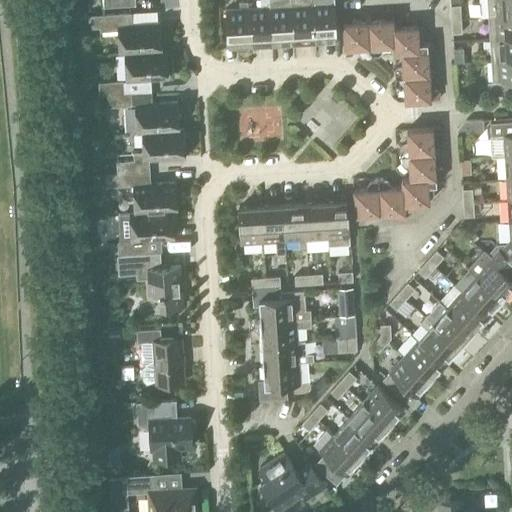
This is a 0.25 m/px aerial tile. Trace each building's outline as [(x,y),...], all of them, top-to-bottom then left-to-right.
[(261,0),(262,7),(249,8),(251,43),(273,42),(269,0),(261,0)] [(269,0),(273,42),(294,40),(291,0),(269,0)] [(291,0),(294,40),(316,39),(313,0),(291,0)] [(313,0),(316,39),(338,38),(335,0),(313,0)] [(511,0),(486,0),(488,17),(511,15),(511,0)] [(461,19),(462,19),(461,6),(451,7),(451,20),(461,19)] [(229,45),(251,43),(249,8),(226,10),(229,45)] [(394,45),(394,20),(393,11),(385,12),(385,20),(369,21),(371,55),(378,54),(378,46),(394,45)] [(120,53),(125,53),(161,50),(160,23),(132,25),(131,14),(100,16),(100,27),(119,26),(120,53)] [(371,55),(369,21),(352,22),(352,14),(343,15),(345,48),(363,47),(363,55),(371,55)] [(490,38),(511,36),(511,15),(488,17),(490,38)] [(403,53),(437,52),(437,49),(428,49),(427,43),(419,44),(418,27),(401,28),(401,19),(394,20),(394,45),(395,53),(403,53)] [(461,19),(451,20),(452,34),(462,33),(461,19)] [(491,60),(511,58),(511,36),(490,38),(491,60)] [(454,63),(465,62),(464,49),(453,49),(454,63)] [(132,94),(152,92),(152,80),(168,79),(167,50),(161,50),(125,53),(126,82),(100,84),(101,96),(107,95),(132,94)] [(396,77),(429,75),(428,58),(437,57),(437,52),(403,53),(404,69),(395,69),(396,77)] [(511,58),(491,60),(492,81),(488,82),(489,95),(511,93),(511,58)] [(429,75),(396,77),(396,85),(405,84),(406,101),(440,99),(439,90),(430,91),(429,75)] [(132,94),(107,95),(108,107),(132,106),(132,94)] [(153,104),(136,105),(138,134),(140,134),(143,133),(180,131),(178,102),(153,104)] [(458,132),(483,130),(482,120),(465,121),(458,129),(458,132)] [(505,157),(511,156),(511,121),(491,123),(492,136),(504,135),(505,157)] [(400,155),(434,154),(433,135),(442,135),(441,127),(407,130),(408,147),(400,147),(400,155)] [(117,175),(149,172),(149,160),(187,158),(185,131),(180,131),(143,133),(144,152),(133,152),(133,162),(116,163),(117,175)] [(410,178),(436,178),(444,177),(444,168),(435,169),(434,154),(400,155),(401,163),(409,162),(410,178)] [(499,177),(498,156),(490,156),(491,177),(499,177)] [(462,176),(473,175),(471,159),(461,160),(462,176)] [(137,213),(172,210),(177,210),(175,182),(150,184),(149,172),(117,175),(106,175),(107,187),(135,186),(137,213)] [(405,186),(406,211),(413,211),(412,202),(429,201),(428,185),(436,184),(436,178),(410,178),(402,179),(402,186),(405,186)] [(365,214),(381,213),(379,179),(370,180),(371,188),(355,190),(357,222),(365,222),(365,214)] [(405,186),(402,186),(387,187),(387,179),(379,179),(381,213),(398,212),(399,221),(407,220),(406,211),(405,186)] [(464,203),(475,202),(474,188),(463,188),(464,203)] [(350,246),(349,236),(351,236),(348,201),(326,202),(329,238),(329,247),(350,246)] [(307,239),(329,238),(326,202),(305,204),(307,239)] [(475,202),(464,203),(465,216),(476,215),(475,202)] [(305,204),(283,205),(285,241),(300,240),(300,247),(307,246),(307,239),(305,204)] [(286,253),(285,241),(283,205),(261,207),(264,242),(276,241),(277,254),(286,253)] [(241,244),(264,242),(261,207),(239,208),(241,244)] [(172,210),(137,213),(131,213),(132,241),(118,242),(118,252),(118,254),(147,253),(146,240),(174,238),(172,210)] [(511,221),(509,222),(511,243),(502,253),(511,262),(511,221)] [(118,242),(109,243),(109,253),(118,252),(118,242)] [(484,252),(469,269),(502,298),(511,287),(511,262),(502,253),(497,249),(490,257),(484,252)] [(426,260),(434,267),(444,257),(435,250),(426,260)] [(161,268),(160,254),(135,255),(137,280),(147,280),(148,295),(159,294),(160,309),(183,308),(181,267),(161,268)] [(425,277),(434,267),(426,260),(417,270),(425,277)] [(488,315),(502,298),(469,269),(455,285),(461,290),(488,315)] [(352,273),(339,274),(340,283),(353,282),(352,273)] [(309,275),(310,285),(323,284),(323,274),(309,275)] [(296,285),(310,285),(309,275),(295,276),(296,285)] [(266,278),(267,287),(280,287),(279,277),(266,278)] [(267,287),(266,278),(252,279),(252,288),(267,287)] [(398,292),(405,299),(414,289),(407,283),(398,292)] [(260,321),(311,318),(311,310),(306,311),(305,290),(280,292),(280,287),(267,287),(252,288),(253,301),(259,300),(260,321)] [(338,288),(340,316),(355,315),(353,287),(338,288)] [(473,331),(488,315),(461,290),(446,307),(473,331)] [(406,300),(405,299),(398,292),(389,302),(397,310),(406,300)] [(473,331),(446,307),(440,301),(426,317),(432,323),(459,347),(473,331)] [(262,343),(297,341),(297,328),(312,327),(311,318),(260,321),(262,343)] [(445,363),(459,347),(432,323),(418,339),(445,363)] [(348,338),(357,337),(356,324),(347,324),(348,338)] [(380,335),(389,343),(389,326),(380,326),(380,335)] [(161,341),(161,330),(136,331),(137,343),(152,342),(155,384),(184,383),(181,340),(161,341)] [(380,353),(389,343),(380,335),(371,345),(380,353)] [(357,337),(348,338),(339,338),(340,352),(358,351),(357,337)] [(430,379),(445,363),(418,339),(403,355),(430,379)] [(263,365),(299,363),(314,362),(313,353),(307,354),(306,340),(297,341),(262,343),(263,365)] [(416,396),(430,379),(403,355),(382,379),(400,395),(407,387),(416,396)] [(299,363),(263,365),(265,388),(259,388),(259,399),(287,398),(286,386),(300,385),(299,363)] [(341,381),(348,388),(357,378),(350,371),(341,381)] [(339,398),(348,388),(341,381),(332,391),(339,398)] [(363,401),(390,425),(405,408),(378,384),(363,401)] [(171,418),(170,399),(136,401),(137,424),(150,431),(152,456),(171,454),(176,449),(193,448),(192,432),(196,429),(195,421),(191,419),(191,417),(171,418)] [(376,441),(390,425),(363,401),(349,417),(376,441)] [(311,413),(319,420),(328,410),(321,403),(311,413)] [(310,430),(319,420),(311,413),(302,423),(310,430)] [(361,457),(376,441),(349,417),(334,433),(361,457)] [(337,484),(361,457),(334,433),(320,450),(324,454),(315,465),(337,484)] [(296,470),(284,452),(259,468),(266,479),(260,482),(278,509),(303,492),(307,498),(324,487),(308,462),(296,470)] [(154,491),(153,475),(126,477),(127,494),(149,493),(150,511),(196,511),(196,490),(172,492),(172,490),(154,491)] [(462,511),(462,501),(439,503),(439,511),(462,511)]
